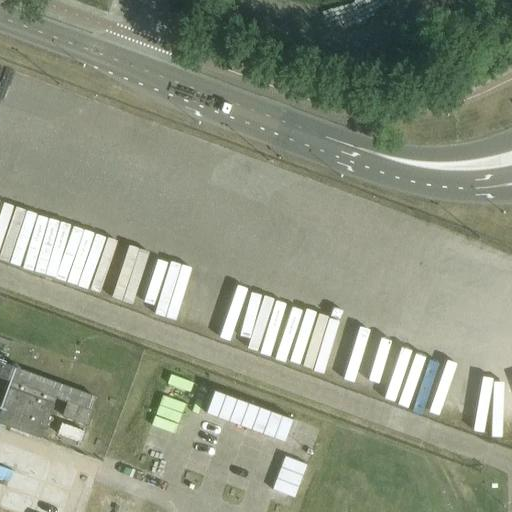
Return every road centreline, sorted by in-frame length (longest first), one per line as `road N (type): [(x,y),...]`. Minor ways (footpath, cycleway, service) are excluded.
road 1 (tertiary): [(373,155),(138,70)]
road 2 (tertiary): [(138,70),(0,18)]
road 3 (tertiary): [(511,141),(448,156),(373,155)]
